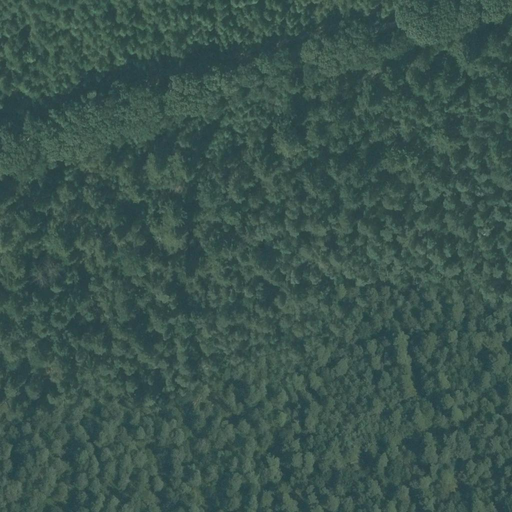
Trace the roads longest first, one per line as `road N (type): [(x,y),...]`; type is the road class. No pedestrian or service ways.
road 1 (track): [(473,0),(0,146)]
road 2 (track): [(398,0),(0,122)]
road 3 (track): [(511,417),(200,511)]
